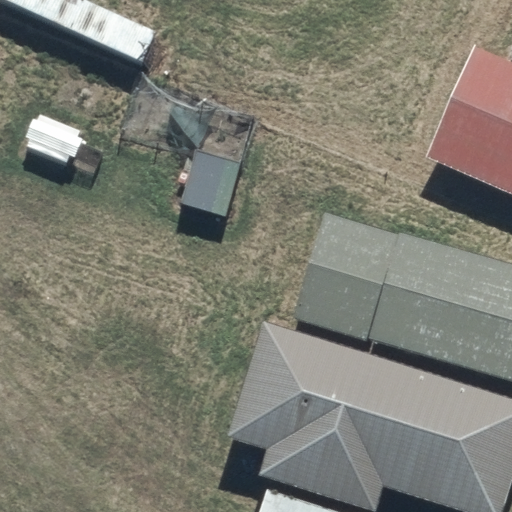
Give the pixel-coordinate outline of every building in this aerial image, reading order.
[(240,0),(0,0),(0,15),(210,105),(252,5),(240,0)] [(433,0),(308,0),(259,121),(359,162),(396,71),(403,74),(433,0)] [(511,0),(485,0),(467,45),(511,63),(511,0)] [(135,100),(21,47),(15,45),(0,77),(0,221),(65,252),(135,100)] [(511,80),(474,64),(426,177),(511,212),(511,80)] [(242,177),(184,164),(178,191),(189,193),(184,217),(230,228),(242,177)] [(332,193),(307,172),(268,219),(293,239),(332,193)] [(511,287),(325,234),(295,336),(511,399),(511,287)] [(285,341),(242,466),(369,509),(374,494),(426,511),(511,511),(511,474),(491,467),(508,417),(285,341)] [(343,511),(243,477),(231,511),(343,511)]
